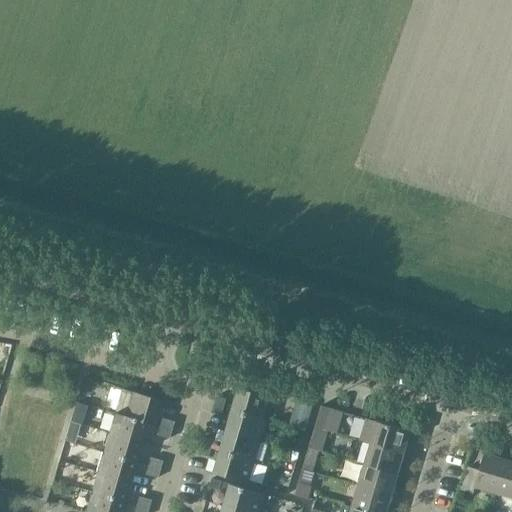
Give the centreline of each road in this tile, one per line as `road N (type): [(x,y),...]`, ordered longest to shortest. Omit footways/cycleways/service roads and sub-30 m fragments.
road 1 (tertiary): [(455,398),(172,316)]
road 2 (tertiary): [(172,316),(0,267)]
road 3 (residential): [(162,511),(195,391),(154,378)]
road 4 (residential): [(154,378),(0,331)]
